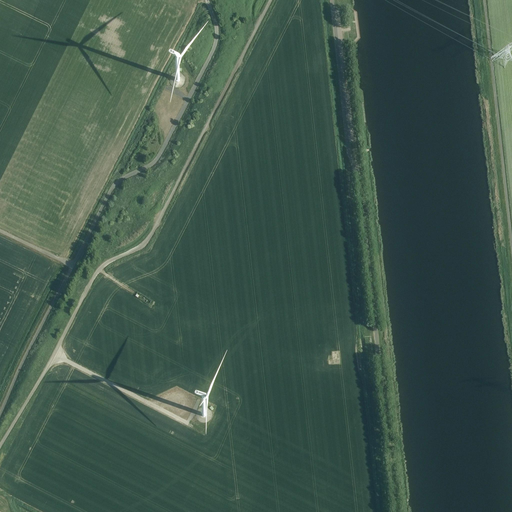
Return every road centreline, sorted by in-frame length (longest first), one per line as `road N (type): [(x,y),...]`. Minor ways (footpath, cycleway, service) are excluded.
road 1 (unclassified): [(0,447),(96,272),(150,237),(271,0)]
road 2 (unclassified): [(396,511),(333,0)]
road 3 (unclassified): [(511,245),(484,0)]
